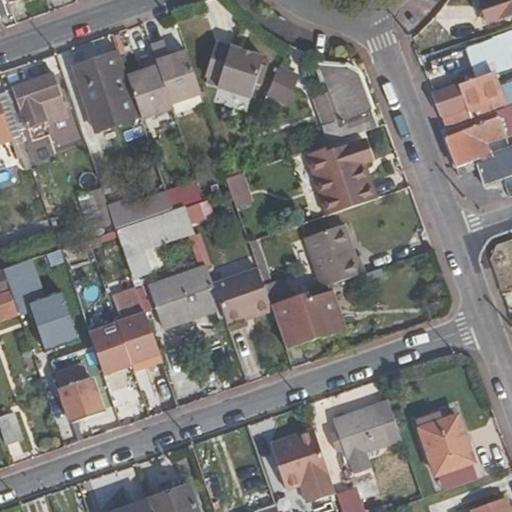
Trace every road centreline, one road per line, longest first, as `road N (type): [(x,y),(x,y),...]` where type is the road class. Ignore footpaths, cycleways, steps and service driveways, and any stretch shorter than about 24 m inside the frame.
road 1 (residential): [(0,494),(486,322)]
road 2 (residential): [(371,10),(454,236)]
road 3 (residential): [(0,52),(152,0)]
